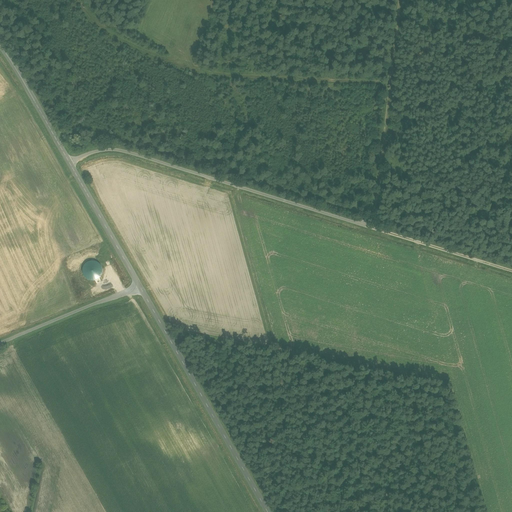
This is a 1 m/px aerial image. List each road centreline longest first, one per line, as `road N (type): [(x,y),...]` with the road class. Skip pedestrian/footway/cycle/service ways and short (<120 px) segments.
road 1 (unclassified): [(69,162),(122,152),(511,270)]
road 2 (unclassified): [(138,285),(267,511)]
road 3 (track): [(359,224),(375,208),(399,0)]
road 4 (unclassified): [(138,285),(0,343)]
road 5 (unclassified): [(69,162),(138,285)]
road 6 (unclassified): [(0,45),(69,162)]
